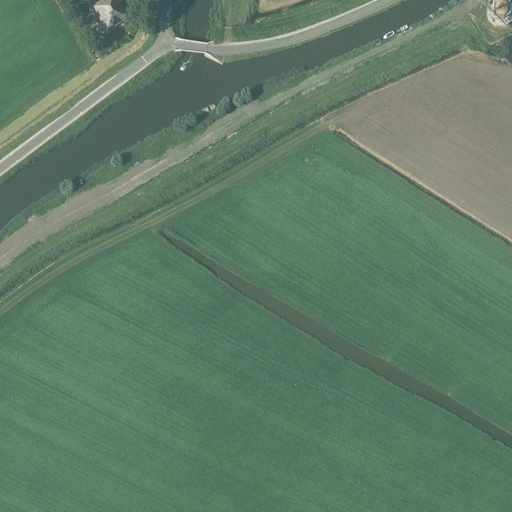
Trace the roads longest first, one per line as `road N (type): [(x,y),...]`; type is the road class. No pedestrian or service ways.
road 1 (unclassified): [(160,42),(215,50),(278,43),(390,0)]
road 2 (unclassified): [(0,169),(160,42)]
